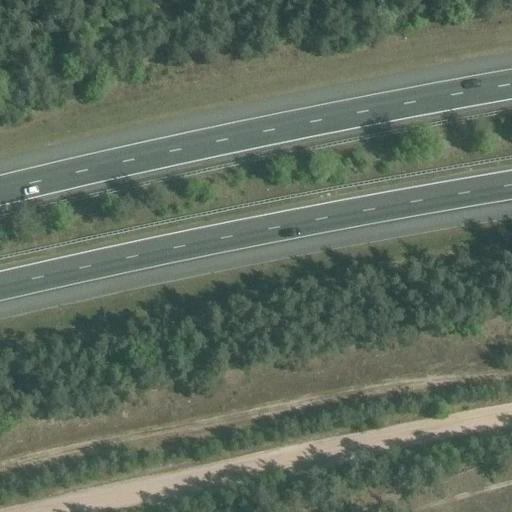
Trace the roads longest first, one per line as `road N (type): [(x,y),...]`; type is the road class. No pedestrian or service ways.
road 1 (motorway): [(511,82),(0,190)]
road 2 (track): [(0,475),(511,373)]
road 3 (motorway): [(0,289),(192,245),(511,188)]
road 4 (track): [(511,415),(52,511)]
